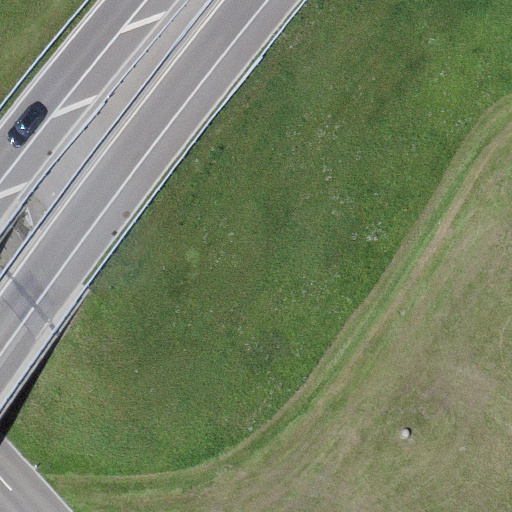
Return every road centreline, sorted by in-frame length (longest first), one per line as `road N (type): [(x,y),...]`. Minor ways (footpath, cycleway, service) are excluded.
road 1 (trunk): [(0,335),(253,0)]
road 2 (trunk): [(129,0),(0,164)]
